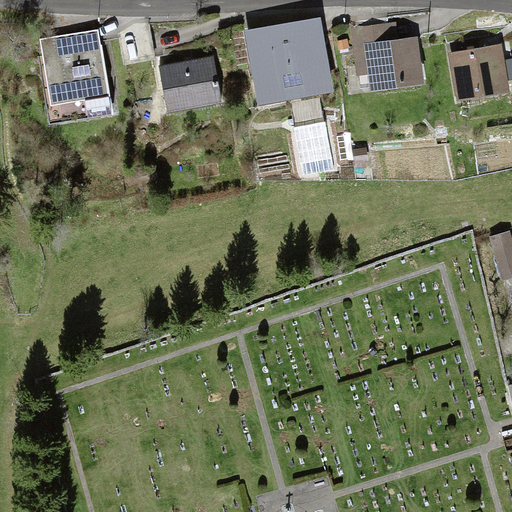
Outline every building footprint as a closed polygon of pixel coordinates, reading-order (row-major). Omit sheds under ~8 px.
[(249,33),(262,103),(330,90),(318,21),(249,33)] [(398,28),(351,32),(354,74),(373,72),(374,86),(419,82),(417,43),(399,44),(398,28)] [(43,43),(54,123),(118,114),(107,35),(43,43)] [(504,51),(452,56),(456,97),(508,92),(504,51)] [(213,55),(162,66),(173,121),(225,110),(213,55)]
